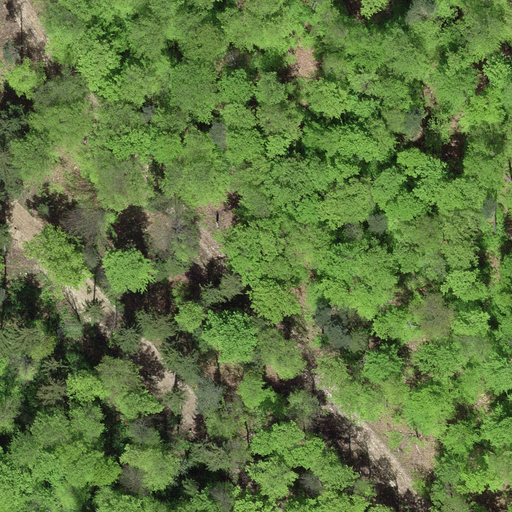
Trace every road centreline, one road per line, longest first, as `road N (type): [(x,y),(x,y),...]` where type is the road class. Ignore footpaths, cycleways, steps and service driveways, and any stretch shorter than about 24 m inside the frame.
road 1 (track): [(433,511),(14,0)]
road 2 (track): [(266,511),(136,338),(0,196)]
